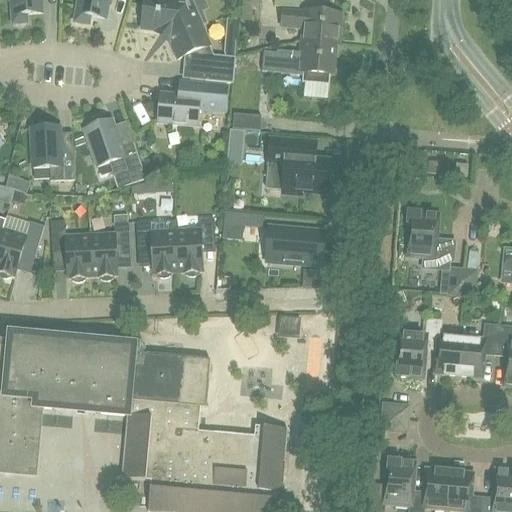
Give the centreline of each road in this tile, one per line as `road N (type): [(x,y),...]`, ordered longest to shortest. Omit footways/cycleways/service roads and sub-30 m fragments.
road 1 (residential): [(0,54),(14,47),(138,52),(136,85),(25,80)]
road 2 (residential): [(215,308),(58,314),(0,305)]
road 3 (residential): [(511,450),(448,455),(431,446),(423,429),(423,412),(439,398),(493,400),(511,410)]
road 4 (residential): [(444,0),(447,59),(511,135)]
road 5 (residential): [(380,132),(396,0)]
road 6 (residential): [(511,100),(462,40),(449,0)]
